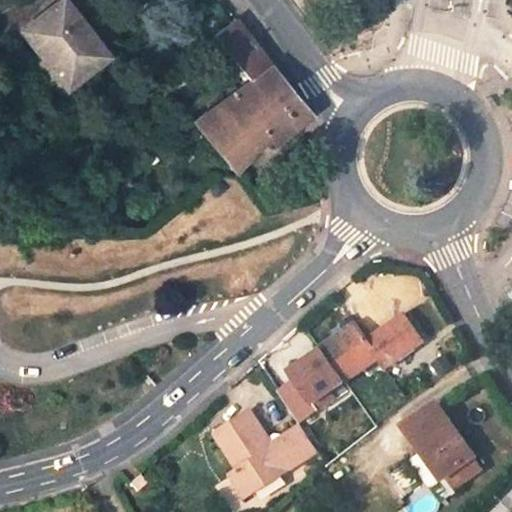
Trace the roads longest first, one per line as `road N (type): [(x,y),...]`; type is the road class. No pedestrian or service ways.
road 1 (residential): [(291,299),(124,444),(73,469),(0,488)]
road 2 (residential): [(456,217),(483,182),(487,160),(478,117),(464,100)]
road 3 (residential): [(291,299),(394,230)]
